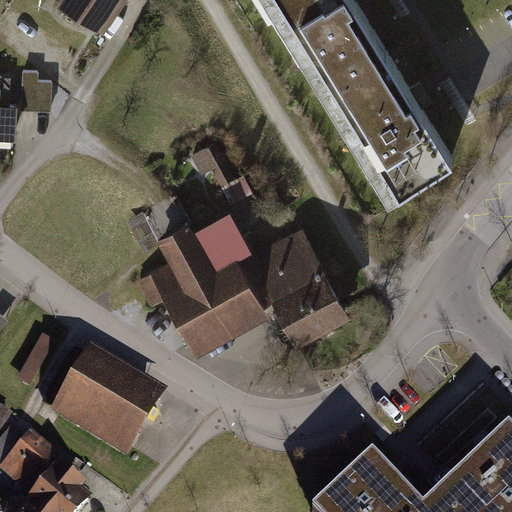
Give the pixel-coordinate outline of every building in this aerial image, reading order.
[(64,0),(63,2),(100,25),(115,0),(64,0)] [(385,46),(356,0),(282,0),(332,79),(385,46)] [(454,156),(385,46),(332,79),(400,189),(454,156)] [(50,108),(51,79),(37,79),(37,69),(26,69),(25,107),(50,108)] [(0,135),(15,136),(16,105),(11,105),(11,89),(0,76),(0,135)] [(201,150),(224,192),(238,185),(216,142),(201,150)] [(176,296),(203,344),(277,304),(323,279),(298,233),(250,259),(233,228),(207,242),(193,216),(163,232),(179,261),(145,279),(160,305),(176,296)] [(343,317),(323,279),(277,304),(297,341),(343,317)] [(0,305),(0,328),(9,311),(0,305)] [(57,345),(46,338),(20,381),(31,387),(57,345)] [(95,351),(58,411),(123,451),(159,390),(95,351)] [(0,442),(0,465),(1,467),(25,440),(12,429),(0,442)] [(511,511),(511,431),(509,429),(448,487),(424,510),(394,478),(373,456),(313,511),(511,511)] [(61,456),(32,431),(25,440),(1,467),(24,487),(40,468),(46,474),(61,456)] [(63,462),(21,511),(79,511),(89,500),(78,491),(86,481),(63,462)]
